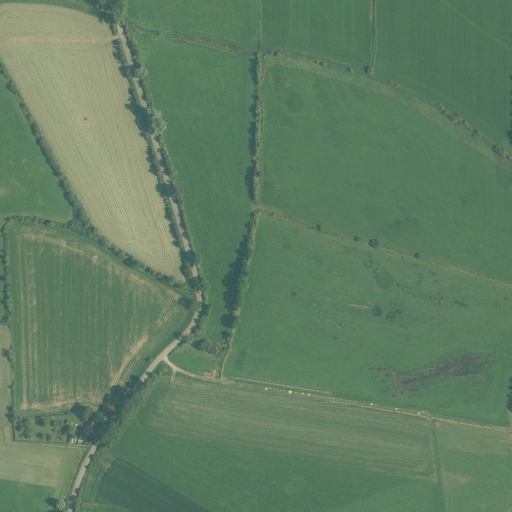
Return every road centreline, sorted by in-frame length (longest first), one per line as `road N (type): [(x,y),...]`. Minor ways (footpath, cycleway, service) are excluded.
road 1 (secondary): [(70,511),(100,438),(199,306),(111,0)]
road 2 (track): [(511,428),(194,376),(161,357)]
road 3 (track): [(0,46),(121,33)]
